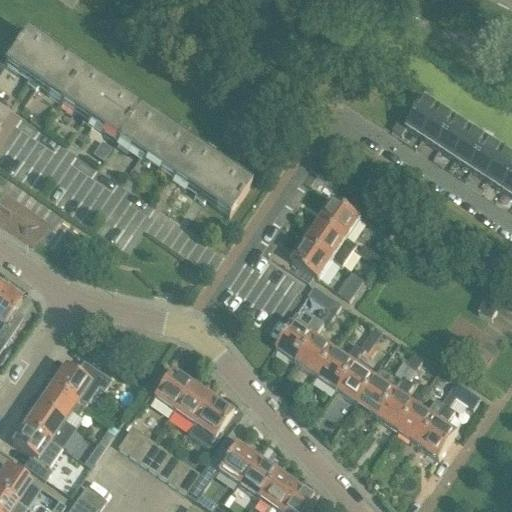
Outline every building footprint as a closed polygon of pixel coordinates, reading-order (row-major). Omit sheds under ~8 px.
[(32,87),(55,54),(26,34),(4,67),(32,87)] [(60,106),(83,73),(55,54),(32,87),(60,106)] [(88,125),(110,92),(83,73),(60,106),(88,125)] [(116,144),(138,111),(110,92),(88,125),(116,144)] [(425,104),(416,99),(411,106),(420,111),(425,104)] [(423,144),(442,115),(425,104),(420,111),(416,119),(411,126),(406,133),(407,133),(423,144)] [(420,111),(411,106),(407,113),(416,119),(420,111)] [(144,163),(166,130),(138,111),(116,144),(144,163)] [(407,113),(402,120),(411,126),(416,119),(407,113)] [(423,144),(439,154),(458,126),(442,115),(423,144)] [(406,133),(411,126),(402,120),(397,127),(406,133)] [(458,126),(439,154),(455,165),(474,136),(458,126)] [(406,133),(397,127),(393,134),(402,140),(407,133),(406,133)] [(172,182),(194,149),(166,130),(144,163),(172,182)] [(471,175),(490,147),(474,136),(455,165),(471,175)] [(471,175),(487,186),(506,157),(490,147),(471,175)] [(200,201),(222,169),(194,149),(172,182),(200,201)] [(511,182),(511,161),(506,157),(487,186),(503,196),(511,182)] [(229,220),(251,188),(222,169),(200,201),(229,220)] [(511,182),(503,196),(511,202),(511,182)] [(386,222),(353,199),(345,212),(333,204),(319,225),(347,244),(361,223),(377,234),(386,222)] [(344,272),(357,251),(346,245),(347,244),(319,225),(305,245),(333,264),(333,265),(344,272)] [(319,285),(333,265),(333,264),(305,245),(291,266),(319,285)] [(369,264),(374,257),(364,250),(358,257),(369,264)] [(380,271),(385,264),(374,257),(369,264),(380,271)] [(0,355),(23,322),(14,315),(21,304),(1,290),(0,292),(0,326),(4,329),(0,334),(0,355)] [(350,305),(355,298),(344,291),(340,298),(350,305)] [(492,324),(501,305),(487,299),(479,317),(492,324)] [(334,320),(342,309),(334,304),(327,315),(334,320)] [(327,330),(334,320),(327,315),(320,325),(315,322),(309,331),(297,323),(276,354),(297,368),(316,340),(315,340),(324,328),(327,330)] [(375,348),(382,337),(375,332),(367,343),(375,348)] [(317,382),(336,354),(316,340),(297,368),(317,382)] [(368,358),(375,348),(367,343),(361,353),(356,349),(347,362),(336,354),(317,382),(337,396),(362,359),(365,356),(368,358)] [(357,409),(382,373),(362,359),(337,396),(357,409)] [(416,375),(423,365),(415,360),(408,370),(416,375)] [(409,385),(416,375),(408,370),(404,367),(394,381),(382,373),(357,409),(378,423),(397,395),(395,394),(404,382),(409,386),(409,385)] [(90,387),(65,370),(52,390),(85,412),(98,392),(103,396),(109,386),(90,373),(83,382),(90,387)] [(174,416),(193,388),(172,374),(153,401),(174,416)] [(409,386),(404,382),(395,394),(397,395),(378,423),(398,437),(417,409),(405,401),(414,388),(409,385),(409,386)] [(474,414),(481,403),(456,387),(449,397),(457,403),(474,414)] [(194,430),(213,402),(193,388),(174,416),(194,430)] [(78,422),(85,412),(52,390),(39,409),(63,426),(70,417),(78,422)] [(450,413),(457,403),(449,397),(442,408),(436,404),(428,417),(417,409),(398,437),(418,451),(437,423),(446,411),(450,413)] [(233,416),(213,402),(194,430),(187,439),(208,453),(214,444),(233,416)] [(50,445),(63,426),(39,409),(25,428),(50,445)] [(439,465),(458,437),(437,423),(418,451),(439,465)] [(62,453),(50,445),(25,428),(12,448),(30,461),(23,470),(45,485),(52,476),(48,473),(62,453)] [(128,459),(142,438),(132,431),(117,452),(128,459)] [(104,454),(113,440),(107,436),(97,449),(104,454)] [(137,466),(152,445),(142,438),(128,459),(137,466)] [(147,472),(161,451),(152,445),(137,466),(147,472)] [(237,490),(256,462),(236,448),(217,475),(237,490)] [(95,466),(104,454),(97,449),(88,462),(95,466)] [(157,479),(172,458),(161,451),(147,472),(157,479)] [(167,486),(181,465),(172,458),(157,479),(167,486)] [(257,503),(277,475),(256,462),(237,490),(257,503)] [(177,492),(191,472),(181,465),(167,486),(177,492)] [(0,495),(17,507),(31,488),(31,487),(6,470),(0,479),(0,495)] [(186,499),(201,478),(191,472),(177,492),(186,499)] [(280,511),(297,489),(277,475),(257,503),(269,511),(268,511),(280,511)] [(196,506),(210,485),(201,478),(186,499),(196,506)] [(311,511),(317,503),(297,489),(280,511),(311,511)] [(91,511),(101,511),(106,506),(85,492),(77,503),(91,511)] [(20,511),(16,509),(17,507),(0,495),(0,511),(20,511)] [(91,511),(77,503),(70,511),(91,511)]
